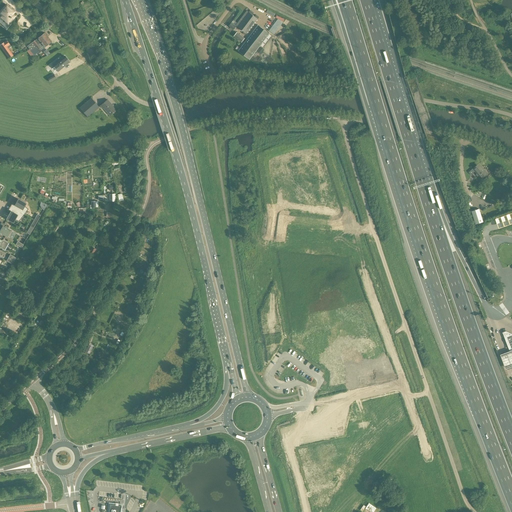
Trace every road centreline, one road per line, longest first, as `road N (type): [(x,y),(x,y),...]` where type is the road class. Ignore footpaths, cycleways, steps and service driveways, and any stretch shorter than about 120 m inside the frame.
road 1 (motorway): [(351,22),(421,251),(511,494)]
road 2 (unclassified): [(32,381),(83,331),(111,280),(141,215),(152,144),(235,119),(343,119)]
road 3 (primary): [(248,397),(171,90),(139,0)]
road 4 (primary): [(124,0),(173,145),(230,368)]
road 5 (unclassified): [(428,394),(343,119)]
road 6 (unclassified): [(346,207),(345,218),(333,223),(281,218),(274,258),(302,405)]
road 7 (motorway): [(511,437),(431,210)]
road 8 (motorway): [(431,210),(367,0)]
road 9 (unclassified): [(343,119),(434,131),(511,157)]
road 10 (residential): [(157,106),(134,99),(28,0)]
road 11 (unclassified): [(359,254),(404,384)]
road 12 (unclassified): [(474,511),(428,394)]
road 13 (unclassified): [(407,395),(447,511)]
